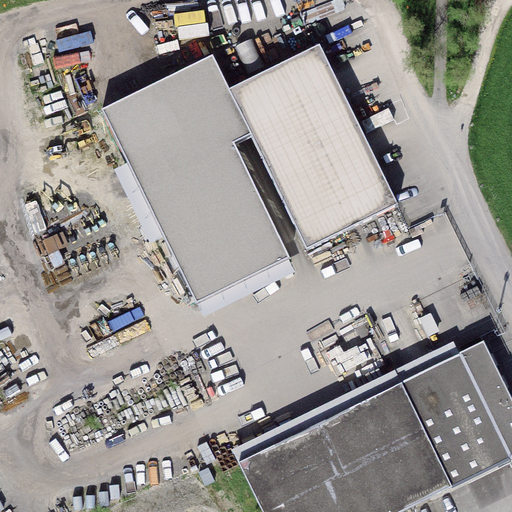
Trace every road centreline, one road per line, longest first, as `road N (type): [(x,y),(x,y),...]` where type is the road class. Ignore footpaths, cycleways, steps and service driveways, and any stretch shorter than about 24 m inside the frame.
road 1 (unknown): [(45,441),(96,450),(144,433),(245,361),(247,327),(473,204)]
road 2 (residential): [(511,283),(437,132)]
road 3 (track): [(0,24),(157,0)]
road 4 (track): [(437,132),(470,98),(507,0)]
road 5 (track): [(377,0),(437,132)]
road 6 (track): [(442,0),(437,132)]
